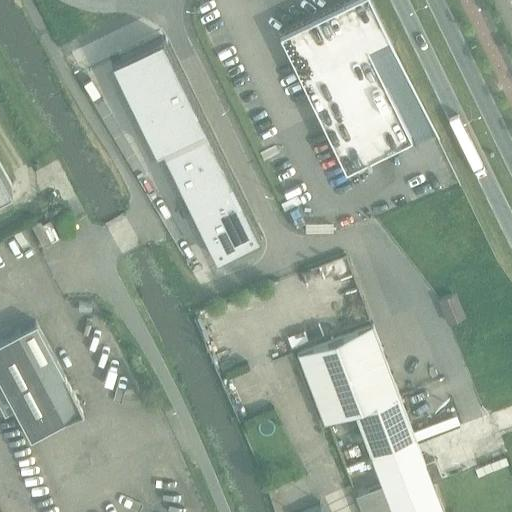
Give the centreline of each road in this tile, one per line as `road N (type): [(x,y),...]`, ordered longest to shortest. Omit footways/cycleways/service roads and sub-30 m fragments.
road 1 (unclassified): [(164,0),(276,242),(291,256),(350,238),(396,352)]
road 2 (unclassified): [(132,231),(98,253),(172,388),(226,511)]
road 3 (tertiary): [(401,0),(511,227)]
road 4 (unclassified): [(132,231),(148,213),(147,197),(56,52)]
road 5 (tertiary): [(511,154),(437,0)]
